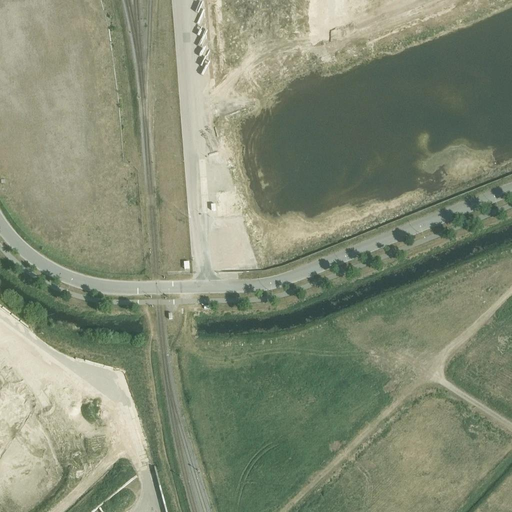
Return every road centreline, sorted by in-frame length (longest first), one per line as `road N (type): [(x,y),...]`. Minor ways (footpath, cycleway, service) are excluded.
road 1 (tertiary): [(0,224),(27,255),(86,285),(256,285),(511,189)]
road 2 (track): [(283,511),(511,289)]
